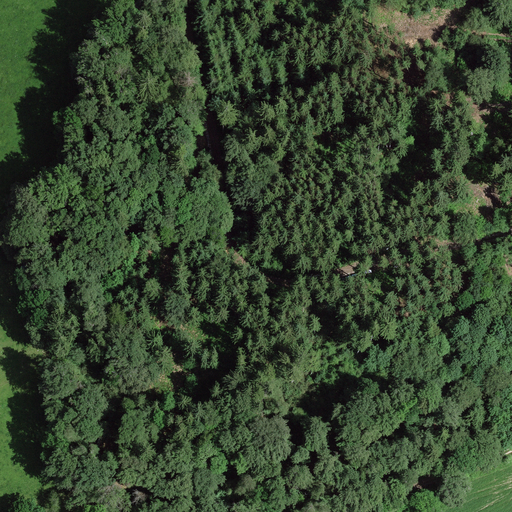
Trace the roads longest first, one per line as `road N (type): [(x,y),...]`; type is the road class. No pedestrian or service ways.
road 1 (track): [(180,0),(260,277),(511,228)]
road 2 (track): [(511,447),(363,511)]
